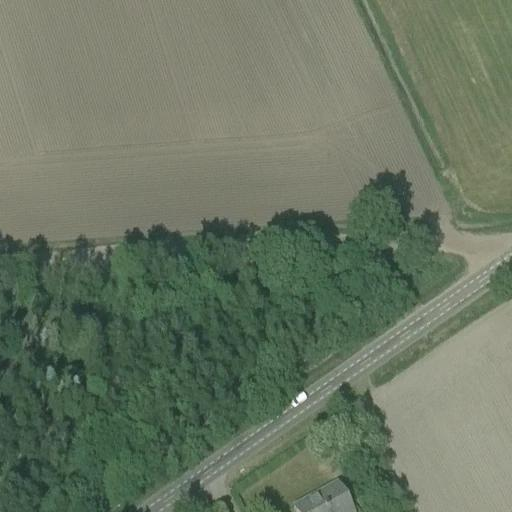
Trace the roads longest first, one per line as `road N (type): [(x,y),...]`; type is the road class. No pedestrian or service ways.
road 1 (track): [(511,249),(0,269)]
road 2 (tertiary): [(151,511),(511,260)]
